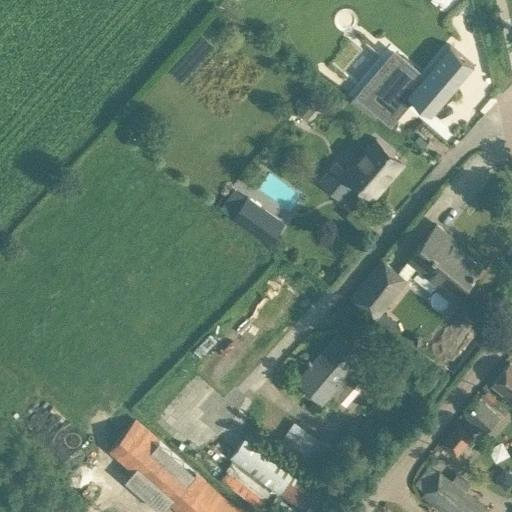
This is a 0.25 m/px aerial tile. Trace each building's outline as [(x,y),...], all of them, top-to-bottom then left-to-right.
[(351,41),(332,63),(343,72),(362,50),(351,41)] [(399,59),(368,95),(391,115),(409,95),(431,114),(474,64),(450,43),(415,85),(411,82),(417,74),(399,59)] [(351,97),(350,98),(377,117),(378,116),(379,115),(381,112),(356,91),(351,97)] [(304,100),(298,107),(298,112),(303,116),(308,115),(314,108),(313,103),(309,99),(304,100)] [(135,116),(132,124),(139,127),(142,119),(135,116)] [(415,136),(423,144),(430,136),(422,128),(415,136)] [(347,172),(335,161),(319,180),(340,197),(355,180),(371,194),(401,160),(376,138),(347,172)] [(232,215),(232,216),(268,242),(283,223),(247,196),(245,198),(229,185),(218,198),(225,203),(221,207),(232,215)] [(435,223),(408,257),(456,296),(468,281),(480,266),(452,243),(446,238),(449,234),(435,223)] [(381,258),(351,295),(367,308),(378,317),(407,279),(406,278),(398,272),(381,258)] [(377,348),(399,366),(390,378),(412,396),(438,366),(393,330),(377,348)] [(297,379),(312,392),(322,401),(329,392),(338,400),(354,383),(345,375),(363,354),(353,345),(338,332),(312,361),(309,358),(306,361),(310,364),(297,379)] [(492,385),(511,400),(511,362),(492,385)] [(464,415),(485,433),(500,416),(479,398),(464,415)] [(135,419),(110,448),(134,469),(126,478),(163,510),(170,501),(182,511),(240,511),(207,483),(135,419)] [(386,434),(368,419),(361,427),(355,422),(334,446),(320,436),(318,438),(294,421),(276,446),(315,473),(335,450),(352,464),(354,462),(359,466),(386,434)] [(440,445),(454,458),(473,435),(459,423),(440,445)] [(243,437),(228,458),(303,511),(321,511),(331,499),(243,437)] [(457,472),(452,478),(439,468),(437,471),(429,465),(415,483),(423,489),(422,491),(424,493),(422,496),(443,511),(486,511),(491,507),(466,488),(470,482),(457,472)]
